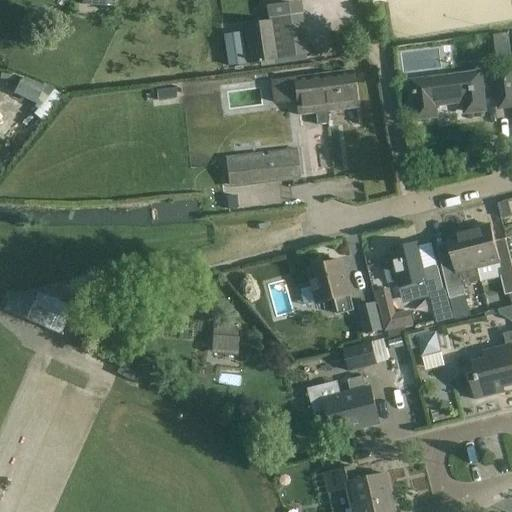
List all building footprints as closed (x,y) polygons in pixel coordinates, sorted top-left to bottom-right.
[(243,25),(249,63),(308,55),(300,2),(265,7),(267,19),(268,19),(269,21),(243,25)] [(493,35),(493,38),(494,47),(508,45),(507,36),(507,33),(493,35)] [(222,36),(226,66),(242,63),(238,34),(222,36)] [(511,104),(511,70),(494,72),(498,106),(511,104)] [(354,71),(270,81),(272,104),(296,102),(298,115),(314,114),(316,129),(328,127),(326,113),(358,109),(354,71)] [(413,83),(418,120),(436,117),(435,106),(465,102),(466,114),(485,111),(480,75),(413,83)] [(20,80),(12,98),(34,107),(32,109),(36,112),(53,90),(50,88),(49,89),(47,86),(46,88),(43,85),(40,89),(20,80)] [(229,187),(292,180),(289,156),(226,163),(229,187)] [(501,218),(511,216),(509,203),(498,205),(501,218)] [(469,231),(478,269),(501,263),(491,226),(469,231)] [(453,311),(456,321),(468,318),(463,297),(465,297),(462,287),(480,282),(477,269),(478,269),(469,231),(446,237),(454,266),(442,269),(452,312),(453,311)] [(418,245),(392,251),(401,288),(425,282),(428,294),(443,291),(437,267),(424,270),(418,245)] [(335,300),(339,316),(354,312),(350,296),(352,296),(343,262),(310,271),(318,304),(335,300)] [(509,295),(511,306),(511,305),(511,266),(499,270),(505,296),(509,295)] [(375,292),(385,332),(414,325),(410,311),(396,315),(389,288),(375,292)] [(36,297),(10,295),(3,310),(60,336),(73,308),(37,293),(36,297)] [(383,331),(375,303),(358,307),(365,336),(383,331)] [(499,315),(511,322),(511,305),(511,306),(511,307),(485,314),(486,318),(499,315)] [(211,354),(236,356),(238,327),(213,325),(211,354)] [(420,348),(422,358),(441,353),(437,333),(429,335),(428,332),(408,336),(411,350),(420,348)] [(471,383),(475,400),(491,396),(489,391),(511,385),(511,332),(504,334),(507,348),(484,353),(486,361),(472,364),(474,373),(467,375),(469,384),(471,383)] [(403,347),(401,338),(388,341),(390,350),(403,347)] [(349,373),(377,366),(372,343),(343,350),(349,373)] [(327,412),(334,436),(380,424),(371,388),(366,390),(363,377),(347,381),(350,394),(341,396),(338,382),(307,390),(314,415),(327,412)] [(348,490),(353,510),(393,500),(387,475),(359,481),(355,468),(325,475),(329,494),(348,490)] [(395,511),(393,500),(353,510),(347,511),(346,511),(395,511)]
